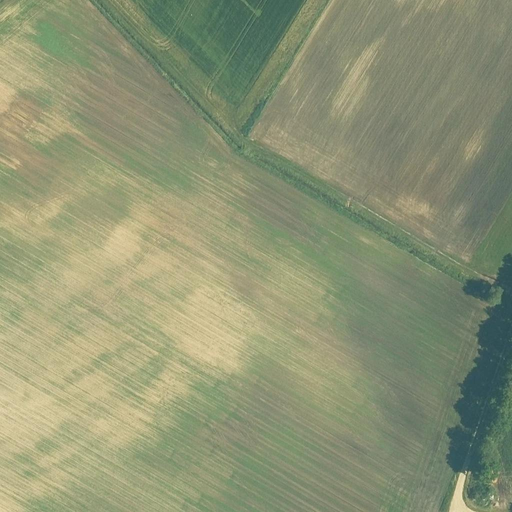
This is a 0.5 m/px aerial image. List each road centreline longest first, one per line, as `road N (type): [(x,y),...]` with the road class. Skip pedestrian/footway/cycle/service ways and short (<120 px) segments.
road 1 (track): [(163,58),(239,136),(511,297)]
road 2 (unclassified): [(451,511),(511,328)]
